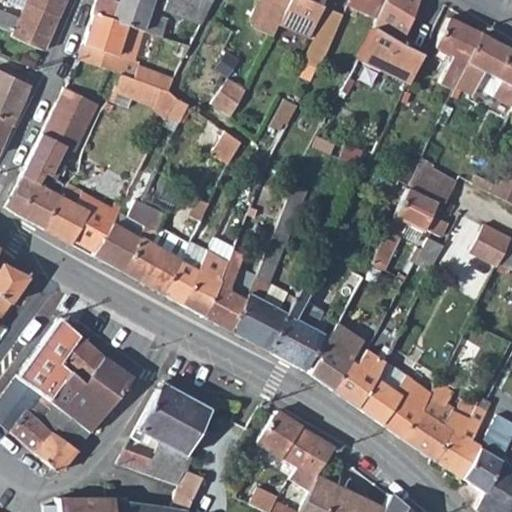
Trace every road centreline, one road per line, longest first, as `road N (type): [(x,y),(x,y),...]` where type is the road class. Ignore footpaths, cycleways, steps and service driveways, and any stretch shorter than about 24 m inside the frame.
road 1 (tertiary): [(442,511),(343,426),(174,325)]
road 2 (residential): [(0,470),(27,492),(61,488),(83,468),(174,325)]
road 3 (residential): [(0,175),(81,0)]
road 4 (unknown): [(274,383),(214,424),(199,450),(217,511)]
road 5 (tertiary): [(174,325),(66,268)]
